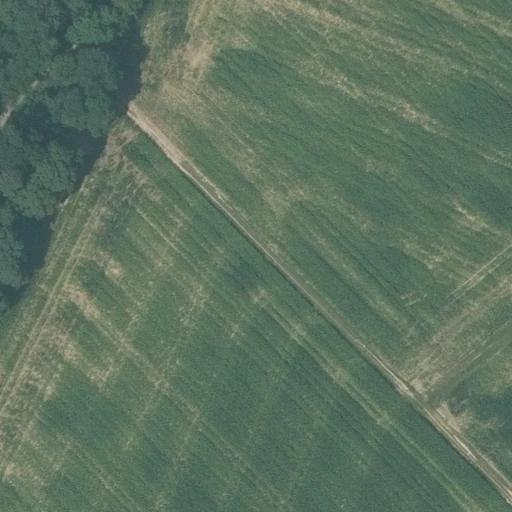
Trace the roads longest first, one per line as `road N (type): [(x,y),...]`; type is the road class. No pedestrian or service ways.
road 1 (track): [(511,497),(66,50),(6,0)]
road 2 (track): [(417,402),(511,324)]
